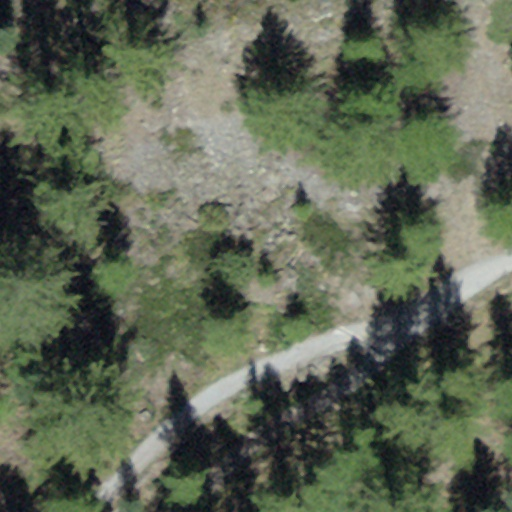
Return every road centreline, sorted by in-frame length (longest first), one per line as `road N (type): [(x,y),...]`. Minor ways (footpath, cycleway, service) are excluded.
road 1 (track): [(511,263),(229,393)]
road 2 (track): [(229,393),(36,511)]
